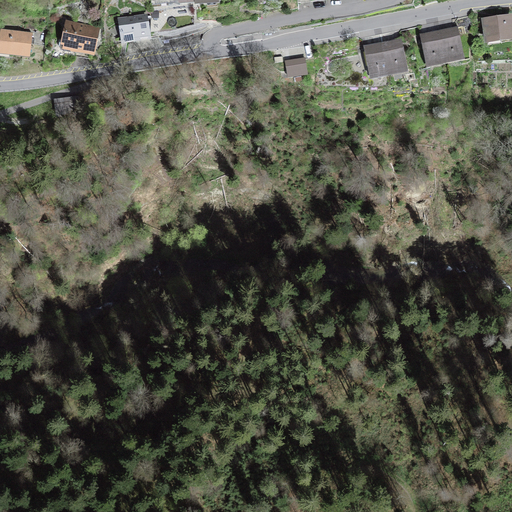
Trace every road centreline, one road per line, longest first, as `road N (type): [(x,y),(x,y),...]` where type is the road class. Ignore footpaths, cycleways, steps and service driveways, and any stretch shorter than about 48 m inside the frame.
road 1 (residential): [(212,52),(508,0)]
road 2 (residential): [(0,84),(212,52)]
road 3 (residential): [(212,52),(217,33),(388,0)]
